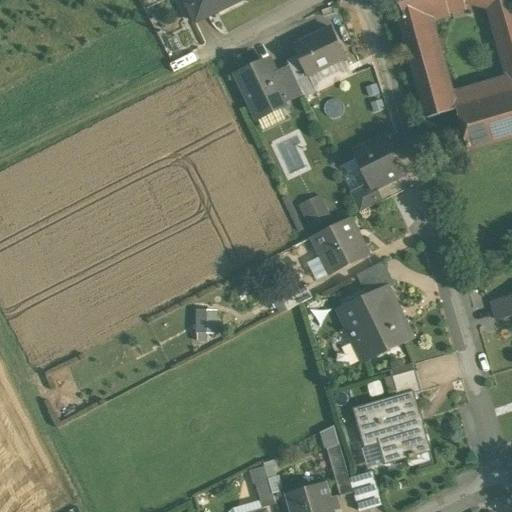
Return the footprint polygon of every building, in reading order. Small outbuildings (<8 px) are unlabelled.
[(180,0),(180,1),(192,26),(241,0),(180,0)] [(397,0),(405,20),(400,21),(404,36),(428,30),(424,16),(448,10),(446,0),(397,0)] [(511,0),(446,0),(448,10),(465,5),(473,5),(488,9),(508,79),(511,93),(511,0)] [(331,29),(293,47),(298,56),(307,77),(346,58),(331,29)] [(447,97),(428,30),(404,36),(427,119),(451,112),(447,97)] [(298,56),(287,61),(290,68),(297,82),(307,77),(298,56)] [(270,60),(236,76),(253,111),(256,110),(270,115),(281,109),(283,103),(274,85),(279,82),(276,75),(270,60)] [(276,75),(279,82),(274,85),(283,103),(303,94),(297,82),(290,68),(276,75)] [(508,79),(447,97),(451,112),(457,110),(456,109),(511,93),(508,79)] [(511,93),(456,109),(457,110),(468,151),(511,138),(511,93)] [(401,176),(383,139),(363,148),(362,162),(370,184),(373,190),(376,188),(401,176)] [(370,184),(350,194),(360,213),(383,202),(376,188),(373,190),(370,184)] [(300,202),(308,225),(333,216),(325,193),(300,202)] [(368,256),(349,219),(313,238),(331,275),(368,256)] [(383,263),(358,276),(368,298),(388,289),(388,290),(395,286),(383,263)] [(306,286),(281,299),(288,312),(313,299),(306,286)] [(368,298),(343,310),(354,333),(351,335),(364,362),(412,339),(388,290),(388,289),(368,298)] [(511,297),(492,303),(497,321),(511,317),(511,297)] [(216,341),(217,308),(195,307),(194,340),(216,341)] [(415,371),(392,377),(398,398),(413,393),(414,395),(421,393),(415,371)] [(398,398),(355,411),(365,445),(385,439),(392,463),(430,452),(414,395),(413,393),(398,398)] [(340,446),(327,450),(341,497),(354,494),(350,479),(340,446)] [(373,473),(350,479),(354,494),(359,511),(361,511),(382,506),(373,473)] [(269,482),(256,485),(262,508),(276,505),(269,482)] [(326,485),(288,496),(292,511),(334,511),(340,511),(336,498),(330,500),(326,485)]
